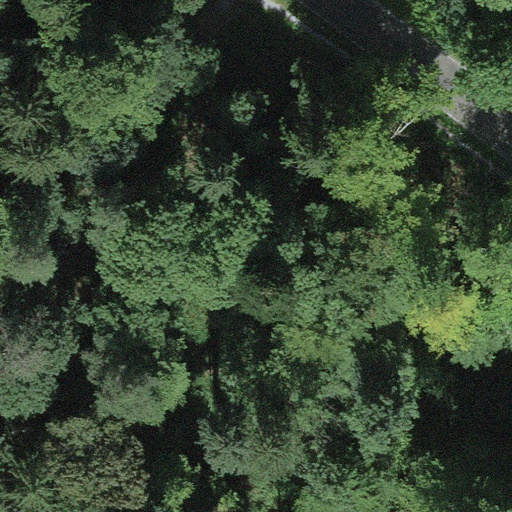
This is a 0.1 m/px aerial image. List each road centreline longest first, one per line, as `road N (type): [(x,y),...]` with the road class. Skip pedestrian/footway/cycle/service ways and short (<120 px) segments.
road 1 (track): [(0,450),(109,154),(220,0)]
road 2 (unclassified): [(511,134),(336,0)]
